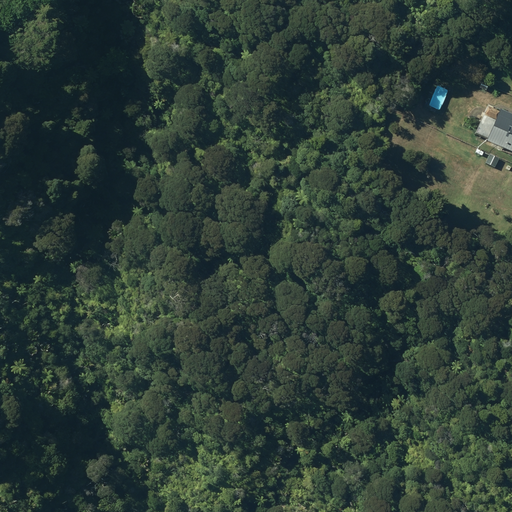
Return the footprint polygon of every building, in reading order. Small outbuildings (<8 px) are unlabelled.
[(445,0),(424,0),(441,9),(445,0)] [(419,84),(426,88),(430,81),(423,76),(419,84)] [(480,88),(486,91),(488,85),(482,83),(480,88)] [(450,91),(437,85),(427,107),(441,112),(450,91)] [(486,144),(511,155),(511,116),(500,112),(486,144)]
